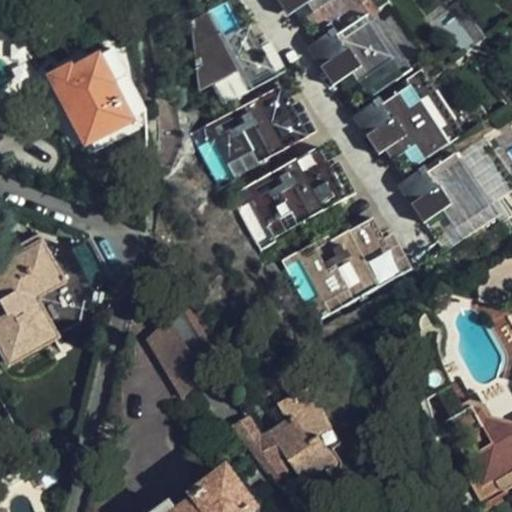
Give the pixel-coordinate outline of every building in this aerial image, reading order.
[(240,0),(421,270),(446,254),(439,244),(401,187),(398,182),(356,120),(352,114),(310,50),(288,18),(276,0),(240,0)] [(308,43),(336,24),(326,9),(340,0),(276,0),(288,18),(290,17),(308,43)] [(243,99),(277,80),(249,27),(242,31),(228,39),(213,13),(227,6),(224,1),(210,10),(192,26),(202,94),(217,86),(229,105),(235,102),(237,105),(244,101),(243,99)] [(364,21),(371,31),(383,23),(380,18),(373,23),(369,18),(364,21)] [(310,50),(352,114),(416,70),(383,23),(371,31),(364,21),(342,36),(338,31),(310,50)] [(112,46),(100,52),(68,69),(66,65),(49,75),(85,142),(90,139),(105,131),(145,110),(112,46)] [(413,89),(408,93),(414,102),(428,93),(425,88),(417,94),(413,89)] [(219,142),(238,178),(263,165),(265,169),(275,164),(273,160),(312,140),(294,107),(288,111),(285,105),(291,102),(284,89),(197,136),(205,150),(219,142)] [(356,120),(398,182),(460,139),(428,93),(414,102),(408,93),(388,106),(384,101),(356,120)] [(105,131),(90,139),(95,148),(110,141),(105,131)] [(236,197),(244,211),(258,204),(279,241),(304,227),(305,230),(316,224),(314,221),(352,200),(334,168),(328,171),(325,166),(331,163),(323,149),(236,197)] [(401,187),(439,244),(487,211),(496,205),(464,160),(452,168),(449,163),(431,175),(427,169),(401,187)] [(334,168),(331,163),(325,166),(328,171),(334,168)] [(309,307),(318,324),(405,277),(386,242),(371,250),(368,244),(383,236),(375,223),(302,262),(322,300),(309,307)] [(383,236),(368,244),(371,250),(386,242),(383,236)] [(65,282),(40,242),(0,263),(0,289),(4,297),(0,299),(0,319),(0,343),(11,362),(78,323),(83,299),(72,279),(65,282)] [(171,323),(149,337),(187,398),(207,378),(171,323)] [(439,401),(454,392),(457,391),(442,367),(418,383),(431,406),(439,401)] [(335,460),(330,453),(318,436),(330,428),(310,389),(279,404),(287,421),(271,431),(287,460),(303,483),(335,460)] [(511,389),(467,415),(452,424),(447,427),(454,440),(444,447),(451,486),(464,509),(511,483),(511,389)] [(452,424),(467,415),(454,392),(439,401),(452,424)] [(295,480),(254,421),(241,430),(275,479),(282,481),(285,488),(295,480)] [(318,436),(330,453),(342,445),(330,428),(318,436)] [(66,472),(54,453),(33,465),(44,484),(66,472)] [(254,511),(255,508),(227,469),(196,494),(197,497),(179,508),(171,499),(154,511),(254,511)] [(466,511),(485,511),(511,497),(511,483),(464,509),(466,511)]
